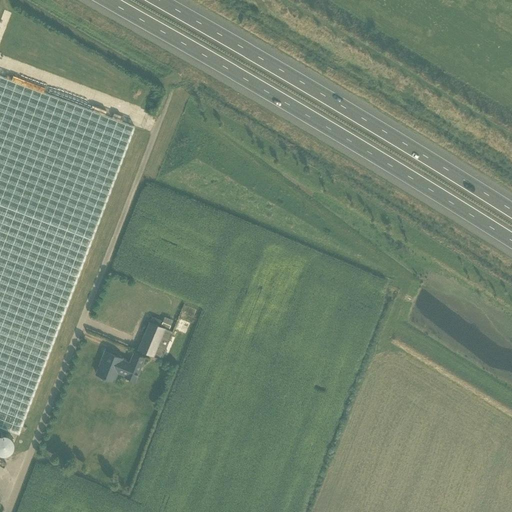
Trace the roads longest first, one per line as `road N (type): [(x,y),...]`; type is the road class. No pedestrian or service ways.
road 1 (motorway): [(104,0),(511,242)]
road 2 (unclassified): [(11,511),(171,86)]
road 3 (motorway): [(511,211),(155,0)]
road 4 (unknown): [(0,63),(159,120)]
